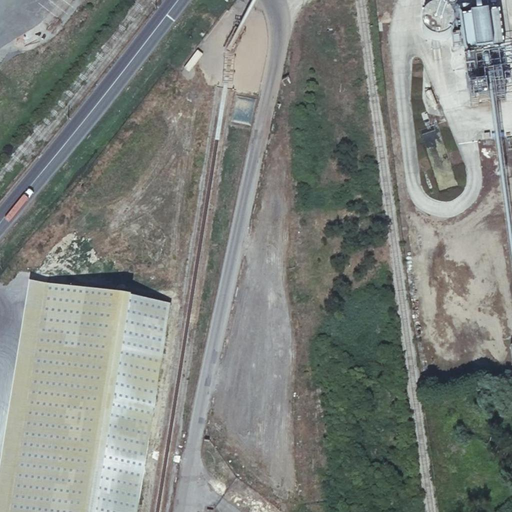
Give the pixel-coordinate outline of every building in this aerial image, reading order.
[(453,14),(455,13),(456,12),(457,10),(457,8),(457,6),(455,4),(454,4),(452,3),(450,4),(448,5),(447,7),(447,9),(448,11),(449,13),(451,14),(453,14)] [(437,10),(434,10),(432,11),(430,12),(428,14),(426,16),(424,18),(423,20),(422,23),(422,25),(422,28),(422,31),(423,33),(424,35),(426,37),(428,39),(430,41),(432,42),(435,43),(437,43),(440,43),(442,43),(445,42),(447,41),(449,39),(451,37),(453,35),(454,33),(455,30),(455,28),(455,25),(455,23),(454,20),(453,18),(451,16),(449,14),(447,12),(445,11),(442,10),(440,10),(437,10)] [(499,10),(460,16),(465,54),(505,48),(499,10)] [(452,39),(453,49),(461,48),(460,37),(452,39)] [(222,66),(220,94),(224,94),(232,95),(234,67),(227,66),(222,66)] [(440,128),(422,133),(439,190),(457,184),(455,176),(465,173),(461,161),(450,164),(440,128)] [(42,284),(5,511),(135,511),(169,304),(42,284)]
